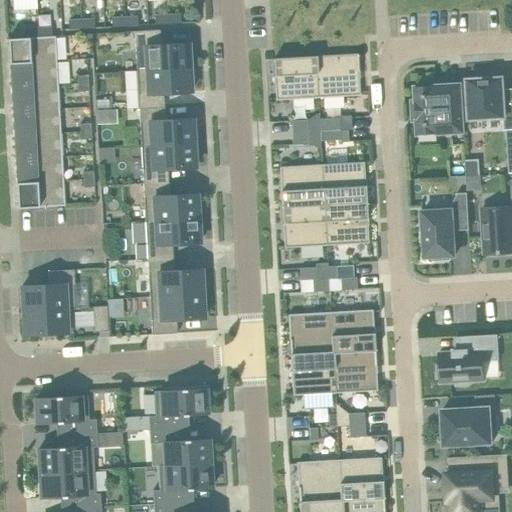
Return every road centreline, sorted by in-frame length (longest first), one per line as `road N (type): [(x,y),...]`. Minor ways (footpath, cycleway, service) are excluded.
road 1 (residential): [(511,41),(392,55),(398,297)]
road 2 (residential): [(253,354),(232,0)]
road 3 (residential): [(253,354),(0,369)]
road 4 (residential): [(398,297),(412,511)]
road 5 (residential): [(262,511),(253,354)]
